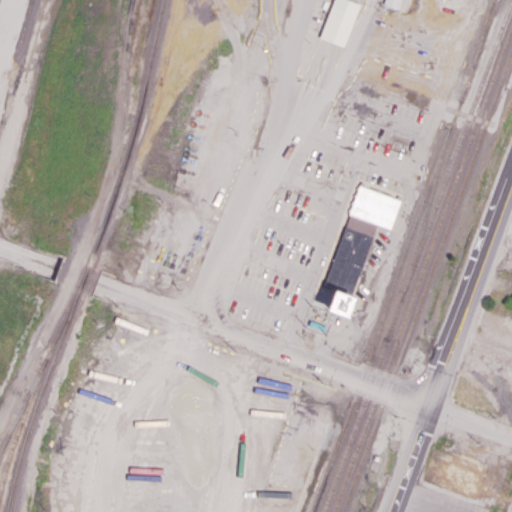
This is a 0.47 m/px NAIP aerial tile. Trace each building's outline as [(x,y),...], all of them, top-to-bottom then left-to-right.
[(344,47),(360,4),(349,0),(333,0),(320,38),(344,47)] [(402,0),(384,0),(383,5),(399,10),(402,0)] [(349,214),(391,228),(401,199),(358,185),(349,214)] [(346,225),(373,235),(377,225),(349,215),(346,225)] [(347,317),(353,296),(371,235),(343,227),(326,285),(333,288),(326,311),(347,317)] [(443,464),(481,478),(474,498),(435,484),(443,464)] [(499,489),(484,485),(480,501),(495,505),(499,489)]
